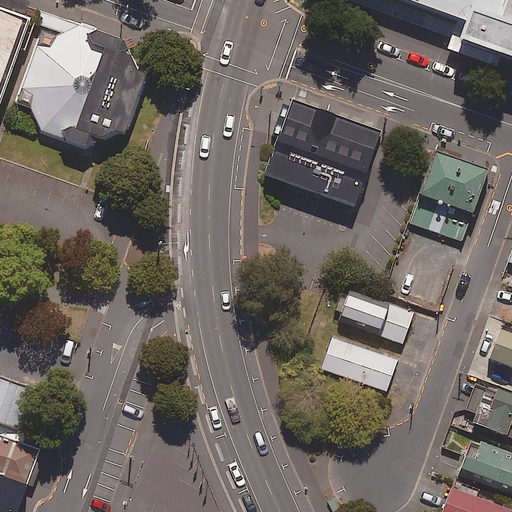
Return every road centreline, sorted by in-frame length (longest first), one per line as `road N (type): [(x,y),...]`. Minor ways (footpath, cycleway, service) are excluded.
road 1 (residential): [(511,173),(419,437),(405,454),(370,469)]
road 2 (tertiary): [(511,125),(243,30)]
road 3 (residential): [(208,292),(159,305),(135,324),(70,511)]
road 4 (trunk): [(243,30),(209,185),(208,292)]
road 5 (trunk): [(208,292),(237,417),(277,511)]
